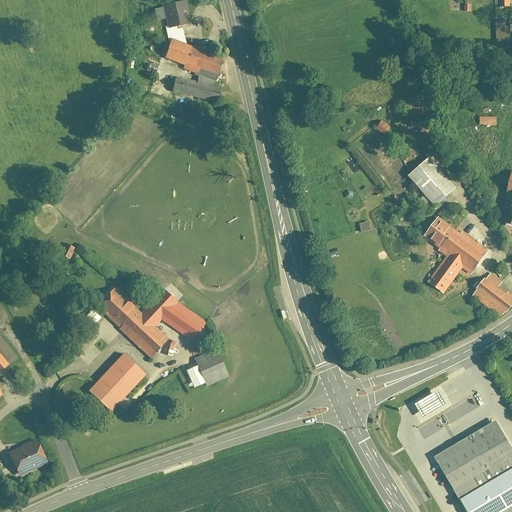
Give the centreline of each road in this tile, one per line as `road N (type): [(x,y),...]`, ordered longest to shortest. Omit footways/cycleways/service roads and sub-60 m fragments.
road 1 (primary): [(340,404),(283,236),(228,0)]
road 2 (tertiary): [(29,511),(340,404)]
road 3 (tertiary): [(340,404),(511,324)]
road 4 (primary): [(402,511),(340,404)]
